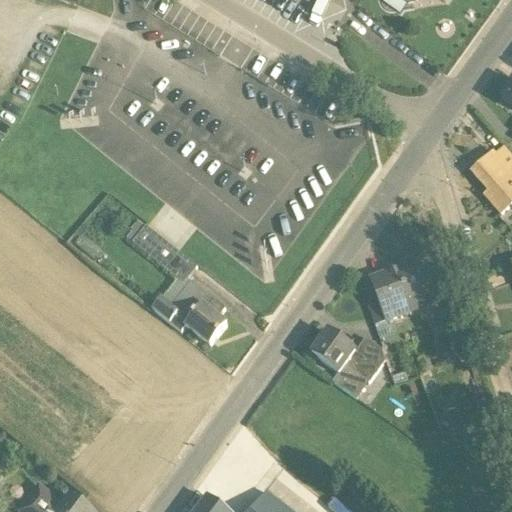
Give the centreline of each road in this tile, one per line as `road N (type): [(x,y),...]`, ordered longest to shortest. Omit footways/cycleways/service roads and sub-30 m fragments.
road 1 (residential): [(157,511),(424,137)]
road 2 (unclassified): [(511,442),(424,137)]
road 3 (unclassified): [(424,137),(214,0)]
road 4 (unclassified): [(424,137),(511,17)]
